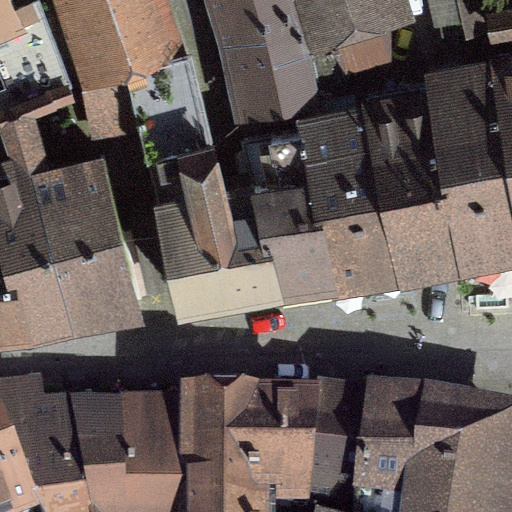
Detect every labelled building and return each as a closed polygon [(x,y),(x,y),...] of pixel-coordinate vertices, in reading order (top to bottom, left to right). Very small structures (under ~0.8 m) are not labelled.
[(15,0),(0,0),(0,22),(22,13),(15,0)] [(141,0),(56,0),(83,80),(127,71),(164,62),(141,0)] [(223,0),(247,104),(311,90),(298,28),(287,0),(223,0)] [(394,0),(301,0),(312,33),(316,70),(388,50),(379,20),(398,11),(394,0)] [(435,0),(443,33),(490,22),(487,5),(485,0),(435,0)] [(0,108),(71,84),(40,4),(22,13),(0,22),(0,108)] [(184,60),(164,62),(127,71),(180,296),(278,281),(255,181),(220,187),(184,60)] [(511,61),(499,63),(511,155),(511,61)] [(511,155),(499,63),(428,76),(433,105),(462,251),(511,240),(511,155)] [(433,105),(369,115),(404,263),(462,251),(433,105)] [(369,115),(245,139),(255,181),(278,281),(404,263),(369,115)] [(108,171),(38,187),(71,310),(141,299),(108,171)] [(34,172),(0,179),(0,232),(23,324),(71,310),(38,187),(34,172)] [(0,326),(23,324),(0,232),(0,326)] [(28,385),(0,389),(0,427),(39,511),(38,511),(98,511),(78,427),(36,430),(28,385)] [(414,511),(426,414),(370,408),(368,417),(358,505),(356,511),(414,511)] [(190,412),(189,428),(190,511),(274,511),(274,495),(272,409),(190,412)] [(319,410),(272,409),(274,495),(275,503),(308,508),(310,496),(319,410)] [(368,417),(319,410),(310,496),(358,505),(368,417)] [(495,511),(510,430),(426,414),(414,511),(495,511)] [(0,427),(0,511),(38,511),(39,511),(0,427)] [(126,511),(119,428),(78,427),(98,511),(126,511)] [(190,511),(189,428),(119,428),(126,511),(190,511)]
